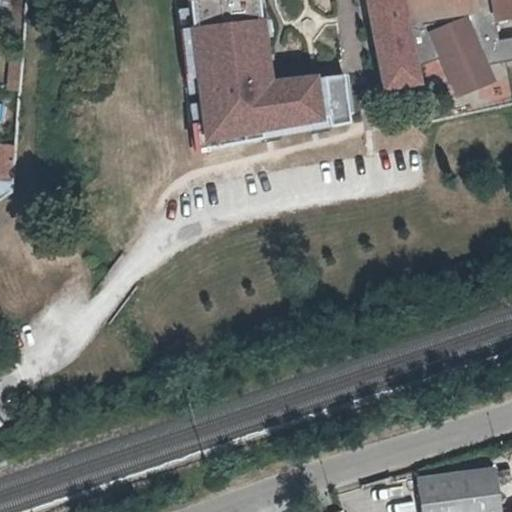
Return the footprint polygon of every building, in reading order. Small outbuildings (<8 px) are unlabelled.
[(172,0),(193,148),(317,128),(311,80),(310,77),(265,83),(255,0),(172,0)] [(409,67),(400,20),(396,0),(360,0),(378,81),(411,76),(409,67)] [(396,0),(400,20),(470,6),(468,0),(396,0)] [(511,0),(488,0),(491,12),(502,10),(503,18),(511,16),(511,0)] [(450,64),(437,69),(450,97),(494,79),(484,65),(473,48),(447,57),(450,64)] [(16,73),(16,67),(6,68),(4,92),(14,93),(16,73)] [(342,76),(311,80),(317,128),(348,124),(342,76)] [(0,182),(6,183),(9,150),(0,149),(0,182)] [(492,511),(487,470),(411,480),(415,511),(492,511)]
